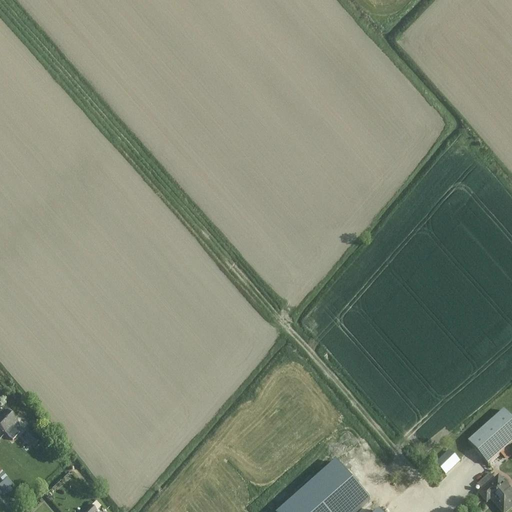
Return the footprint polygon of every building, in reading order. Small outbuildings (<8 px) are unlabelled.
[(17,425),(4,411),(0,414),(0,435),(7,443),(15,436),(10,431),(17,425)] [(511,443),(511,423),(501,412),(465,445),(485,467),(511,443)] [(37,443),(28,434),(23,439),(32,448),(37,443)] [(500,511),(511,503),(511,493),(495,470),(477,483),(498,511),(500,511)] [(0,495),(12,485),(6,479),(0,484),(0,495)]
